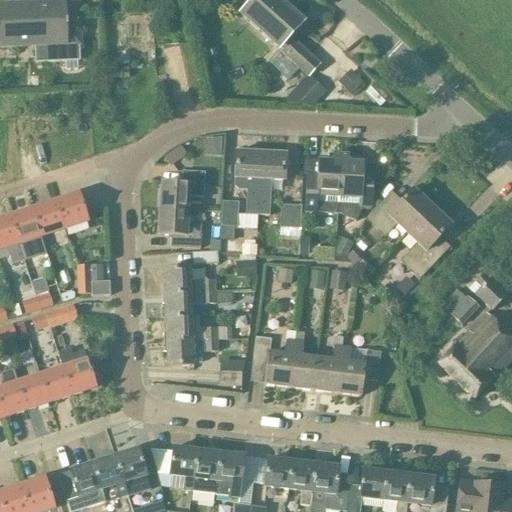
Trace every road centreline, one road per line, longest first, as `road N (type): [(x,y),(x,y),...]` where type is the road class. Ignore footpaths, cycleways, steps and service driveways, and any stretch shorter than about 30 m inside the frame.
road 1 (residential): [(511,455),(138,414)]
road 2 (residential): [(139,157),(199,122),(446,133),(461,119)]
road 3 (residential): [(138,414),(129,364),(127,178),(139,157)]
road 4 (residential): [(461,119),(336,0)]
road 5 (residential): [(0,462),(138,414)]
road 6 (residential): [(139,157),(0,199)]
